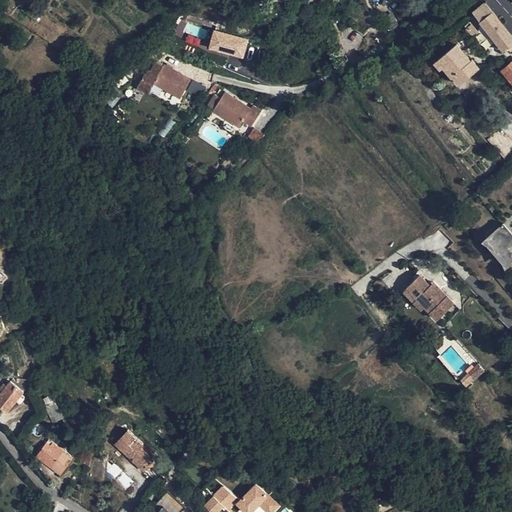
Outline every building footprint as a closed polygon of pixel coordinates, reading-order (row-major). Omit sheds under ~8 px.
[(29,2),(25,0),(22,0),(10,16),(15,19),(29,2)] [(511,42),(511,35),(490,8),(485,1),(474,10),(473,11),(503,50),(511,42)] [(41,17),(44,12),(31,3),(28,8),(41,17)] [(466,26),(469,35),(476,33),(473,24),(466,26)] [(213,30),(208,49),(243,59),(249,39),(213,30)] [(456,44),(439,57),(445,65),(444,66),(453,77),(454,75),(460,83),(478,68),(471,59),(470,60),(456,44)] [(441,68),(444,66),(445,65),(439,57),(435,61),(441,68)] [(511,61),(502,70),(511,82),(511,61)] [(160,68),(154,65),(149,77),(154,79),(160,68)] [(191,79),(164,65),(154,83),(181,97),(191,79)] [(190,81),(188,93),(203,95),(205,84),(190,81)] [(228,105),(231,95),(225,91),(220,99),(228,105)] [(213,109),(219,98),(214,95),(207,105),(213,109)] [(228,105),(220,99),(213,109),(239,126),(243,120),(252,125),(261,111),(253,105),(251,108),(231,95),(228,105)] [(257,140),(261,134),(253,128),(248,134),(257,140)] [(511,233),(503,223),(484,239),(507,264),(511,260),(511,233)] [(435,291),(430,285),(419,275),(406,287),(407,288),(403,291),(414,303),(418,300),(425,307),(437,319),(454,304),(439,288),(435,291)] [(433,282),(430,285),(435,291),(439,288),(433,282)] [(422,311),(425,307),(418,300),(414,303),(422,311)] [(477,365),(466,375),(471,380),(482,371),(477,365)] [(18,377),(14,383),(23,390),(28,384),(26,378),(18,377)] [(0,405),(8,411),(23,390),(14,383),(10,381),(7,385),(3,391),(0,394),(0,405)] [(55,402),(46,407),(54,422),(63,416),(55,402)] [(119,446),(124,450),(126,449),(134,456),(132,458),(144,470),(151,462),(148,459),(151,456),(142,447),(144,444),(128,429),(116,443),(119,446)] [(47,442),(37,457),(60,473),(73,456),(53,443),(51,445),(47,442)] [(124,450),(132,458),(134,456),(126,449),(124,450)] [(120,471),(113,479),(124,490),(132,482),(120,471)] [(273,511),(280,506),(256,483),(234,505),(241,511),(273,511)] [(223,485),(202,505),(209,511),(219,511),(224,507),(226,510),(237,499),(223,485)] [(159,511),(158,511),(174,511),(179,506),(163,495),(154,507),(159,511)]
